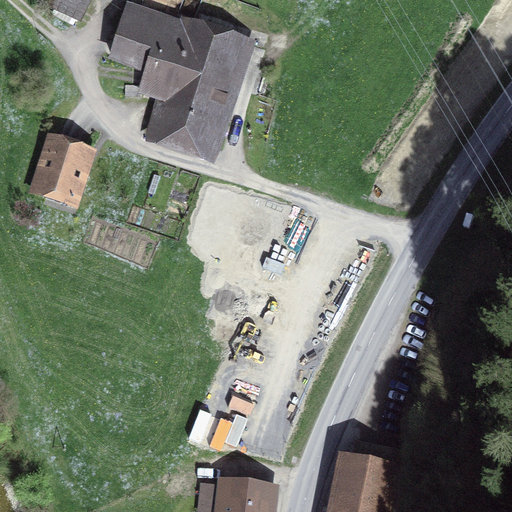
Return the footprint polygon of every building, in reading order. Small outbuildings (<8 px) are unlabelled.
[(85,0),(52,0),(48,9),(73,23),(85,0)] [(192,26),(189,37),(125,16),(111,58),(151,70),(144,94),(168,101),(157,136),(207,152),(243,42),(192,26)] [(51,145),(37,189),(73,201),(87,157),(51,145)] [(381,511),(383,475),(345,467),(336,511),(381,511)] [(273,511),(276,494),(227,488),(221,488),(221,490),(203,487),(199,511),(273,511)]
